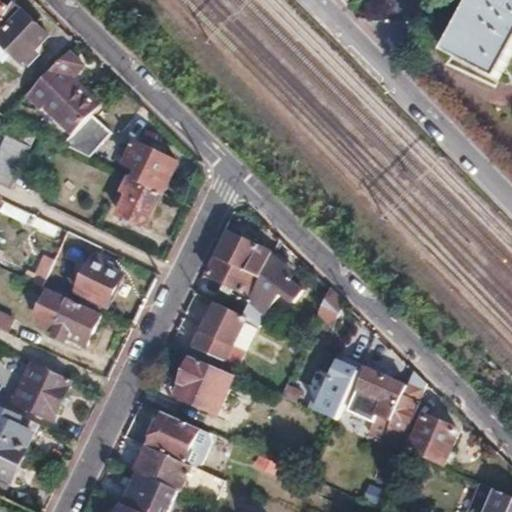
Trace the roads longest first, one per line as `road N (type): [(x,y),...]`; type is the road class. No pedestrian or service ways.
road 1 (residential): [(227,173),(386,317),(511,450)]
road 2 (residential): [(67,511),(227,173)]
road 3 (residential): [(321,0),(511,198)]
road 4 (residential): [(53,0),(227,173)]
road 5 (unknown): [(181,272),(0,191)]
